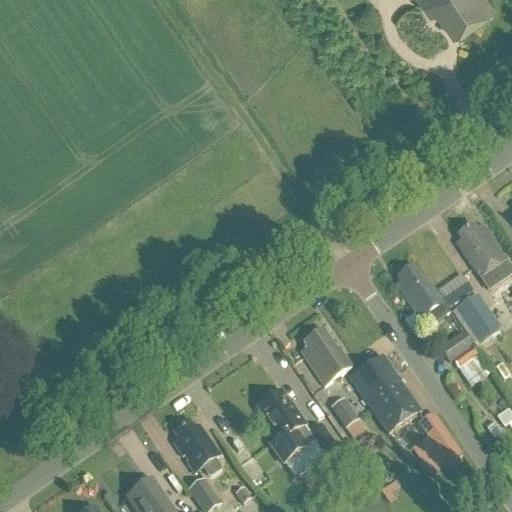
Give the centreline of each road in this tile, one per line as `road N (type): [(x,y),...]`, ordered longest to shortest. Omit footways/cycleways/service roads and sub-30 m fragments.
road 1 (unclassified): [(0,507),(348,267)]
road 2 (residential): [(511,505),(348,267)]
road 3 (unclassified): [(348,267),(511,154)]
